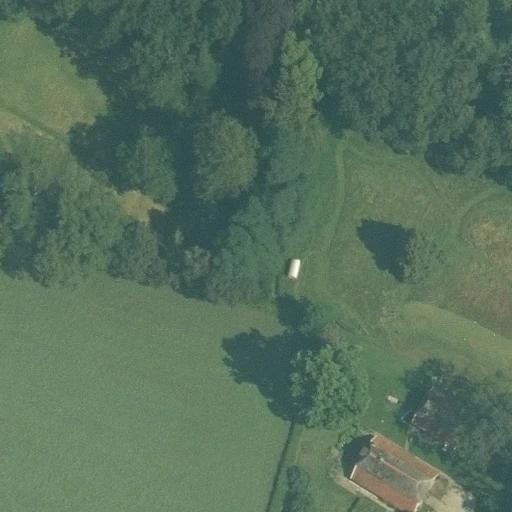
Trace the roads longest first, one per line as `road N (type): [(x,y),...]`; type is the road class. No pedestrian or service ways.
road 1 (track): [(110,0),(299,66),(254,288),(430,366)]
road 2 (track): [(315,0),(299,66),(511,139)]
